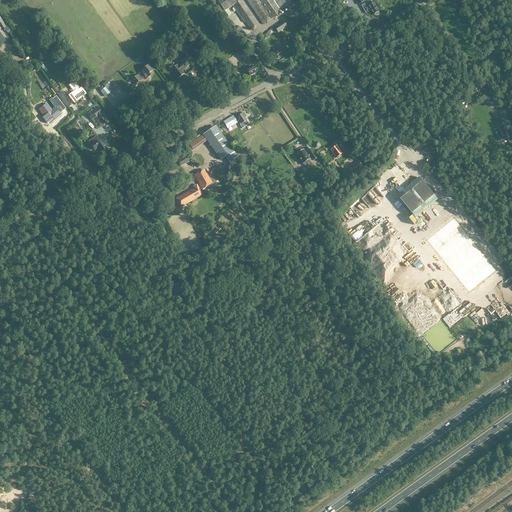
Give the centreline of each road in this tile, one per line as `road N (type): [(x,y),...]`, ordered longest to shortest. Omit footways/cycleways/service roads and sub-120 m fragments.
road 1 (tertiary): [(0,228),(423,0)]
road 2 (track): [(15,219),(234,511)]
road 3 (motorway): [(511,380),(329,511)]
road 4 (motorway): [(381,511),(511,418)]
